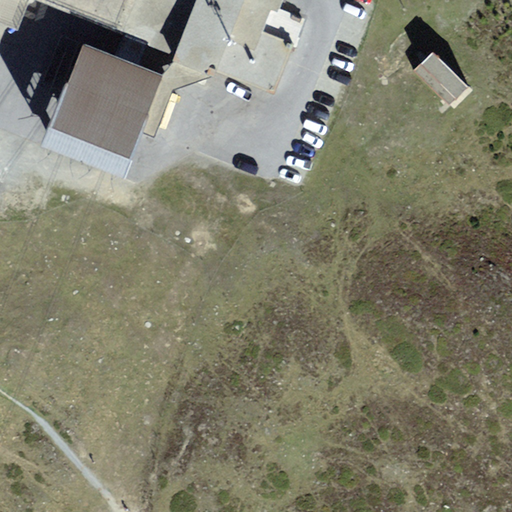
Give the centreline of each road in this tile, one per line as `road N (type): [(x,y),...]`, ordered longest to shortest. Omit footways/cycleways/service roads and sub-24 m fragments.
road 1 (track): [(129,511),(36,415),(0,392)]
road 2 (track): [(0,140),(48,29)]
